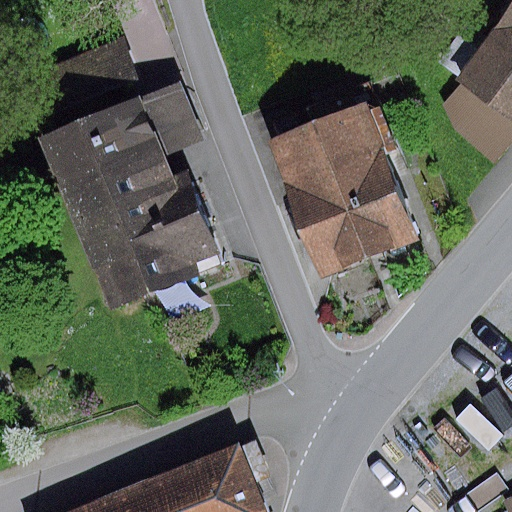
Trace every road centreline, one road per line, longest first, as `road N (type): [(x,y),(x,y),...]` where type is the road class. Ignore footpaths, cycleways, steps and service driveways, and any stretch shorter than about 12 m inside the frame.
road 1 (residential): [(340,417),(247,190),(188,0)]
road 2 (residential): [(5,511),(245,417),(295,407),(340,417)]
road 3 (residential): [(340,417),(511,225)]
